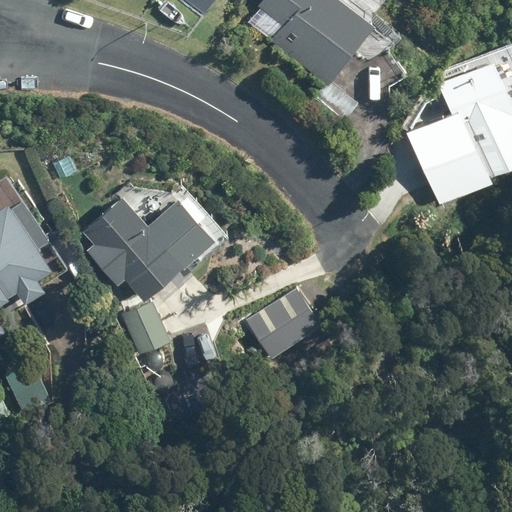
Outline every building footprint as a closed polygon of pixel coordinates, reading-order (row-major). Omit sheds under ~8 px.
[(190,0),(208,14),(218,0),(190,0)] [(360,0),(268,0),(252,22),(331,81),(320,96),(349,119),(362,101),(336,81),(381,22),(375,17),(378,13),(360,0)] [(452,102),(407,124),(438,187),(511,151),(511,87),(493,48),(439,74),(452,102)] [(146,214),(123,189),(83,225),(143,289),(216,222),(180,183),(146,214)] [(0,307),(18,297),(16,294),(52,271),(55,275),(71,265),(63,255),(53,260),(14,201),(0,210),(0,307)] [(72,250),(79,245),(70,230),(62,235),(72,250)] [(296,278),(253,310),(279,344),(322,312),(296,278)] [(177,337),(158,299),(126,314),(144,353),(177,337)] [(35,358),(6,371),(24,411),(53,398),(35,358)] [(0,423),(12,417),(0,394),(0,423)]
